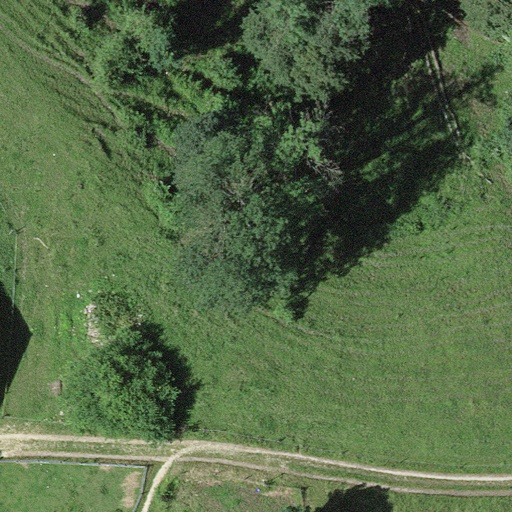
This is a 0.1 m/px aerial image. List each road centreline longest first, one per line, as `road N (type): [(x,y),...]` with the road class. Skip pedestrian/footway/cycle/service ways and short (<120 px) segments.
road 1 (track): [(307,464),(177,448),(0,447)]
road 2 (track): [(511,482),(401,479),(307,464)]
